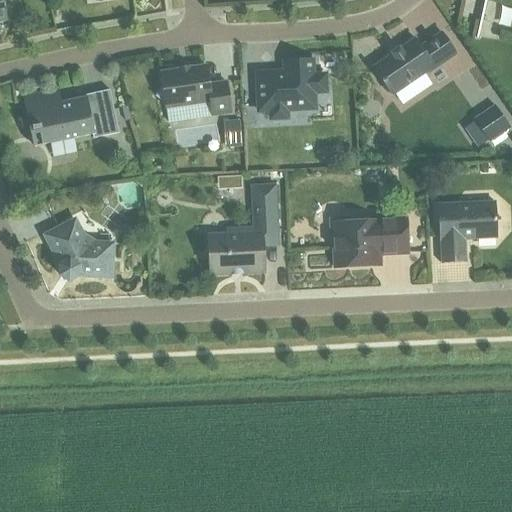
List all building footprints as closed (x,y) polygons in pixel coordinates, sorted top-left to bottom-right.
[(393,55),(374,69),(384,84),(383,87),(387,93),(391,94),(392,96),(433,68),(434,69),(456,54),(442,33),(421,48),(416,39),(400,50),(399,49),(392,54),(393,55)] [(310,93),(326,93),(325,76),(313,76),(313,61),(285,63),(285,73),(257,74),(259,106),(271,106),(271,119),(287,119),(287,111),(311,109),(310,93)] [(163,88),(156,97),(165,103),(166,108),(167,108),(169,122),(212,116),(231,113),(227,83),(209,86),(206,67),(190,69),(190,67),(179,69),(180,71),(161,74),(163,88)] [(93,139),(119,134),(110,91),(84,96),(85,100),(61,105),(58,93),(25,100),(25,102),(32,100),(37,126),(32,127),(33,131),(40,130),(43,146),(92,135),(93,139)] [(495,106),(477,119),(492,142),(511,129),(495,106)] [(240,121),(226,122),(227,146),(241,145),(240,121)] [(150,172),(167,169),(165,154),(148,157),(150,172)] [(207,236),(209,276),(266,273),(264,235),(278,234),(276,186),(262,187),(263,203),(253,203),(254,228),(226,229),(226,235),(207,236)] [(442,240),(443,264),(465,263),(464,238),(472,238),(472,239),(498,238),(496,204),(438,207),(440,240),(442,240)] [(334,236),(335,269),(380,267),(380,255),(409,254),(407,220),(346,222),(346,219),(336,220),(330,226),(331,236),(334,236)] [(112,278),(113,245),(95,244),(84,236),(75,221),(45,236),(61,266),(60,276),(69,282),(78,277),(112,278)]
